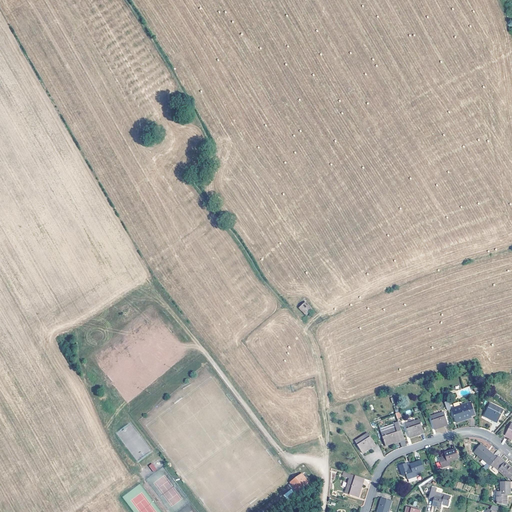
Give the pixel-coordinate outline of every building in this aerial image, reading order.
[(298,308),(306,315),(313,308),(304,301),(298,308)] [(476,416),(471,403),(467,405),(471,417),(476,416)] [(504,411),(491,404),(484,417),(498,424),(504,411)] [(471,417),(467,405),(453,409),(457,423),(472,418),(471,417)] [(449,426),(445,413),(431,417),(435,430),(449,426)] [(425,434),(420,420),(406,425),(410,439),(425,434)] [(405,438),(400,423),(395,424),(397,428),(382,433),(386,447),(401,442),(400,440),(405,438)] [(397,428),(395,424),(380,429),(382,433),(397,428)] [(376,445),(368,433),(355,442),(363,454),(376,445)] [(491,466),(492,465),(498,458),(482,445),(475,453),(491,466)] [(459,459),(456,450),(445,453),(446,457),(439,459),(443,468),(452,465),(451,462),(459,459)] [(498,458),(492,465),(507,477),(507,476),(511,479),(511,477),(511,467),(498,457),(498,458)] [(425,470),(421,458),(417,460),(418,463),(410,465),(411,466),(411,468),(409,469),(405,470),(406,475),(408,480),(417,477),(416,473),(425,470)] [(409,469),(408,467),(407,464),(399,466),(403,476),(406,475),(405,470),(409,469)] [(297,492),(310,483),(302,472),(289,481),(297,492)] [(362,478),(351,475),(350,479),(345,494),(359,498),(364,483),(361,482),(362,478)] [(511,486),(501,486),(501,491),(497,491),(497,502),(507,502),(507,495),(511,495),(511,486)] [(291,489),(283,494),(287,500),(295,495),(291,489)] [(435,493),(431,491),(428,499),(433,500),(432,506),(442,509),(443,505),(449,507),(451,497),(442,495),(442,498),(435,496),(435,493)] [(382,498),(378,511),(388,511),(392,501),(382,498)]
